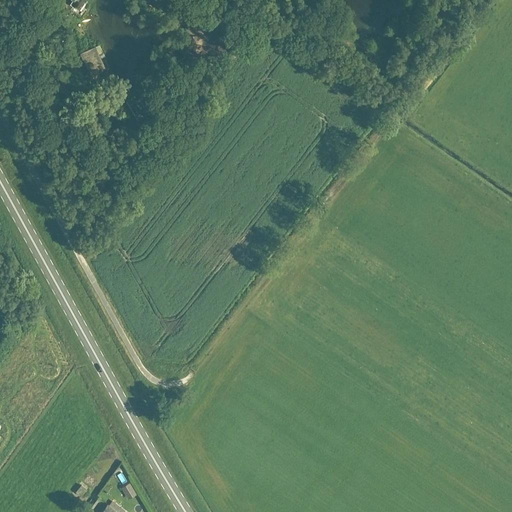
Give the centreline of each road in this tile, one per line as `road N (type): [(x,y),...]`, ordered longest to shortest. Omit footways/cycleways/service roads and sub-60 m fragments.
road 1 (primary): [(184,511),(0,179)]
road 2 (unclassified): [(194,369),(169,389),(145,374),(0,113)]
